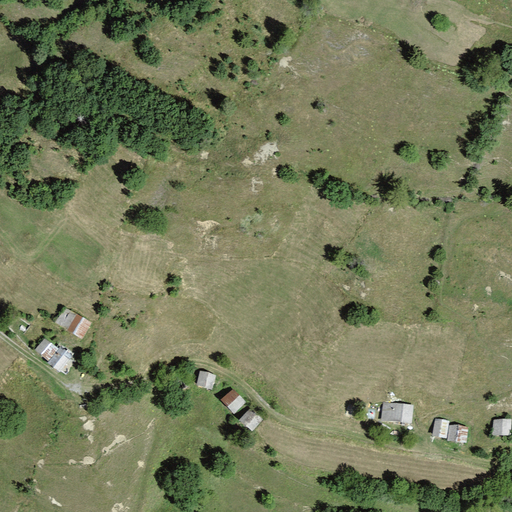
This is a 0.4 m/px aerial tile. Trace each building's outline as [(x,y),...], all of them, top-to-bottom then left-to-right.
[(94,325),(67,311),(59,325),(86,339),(94,325)] [(59,351),(46,341),(38,352),(50,362),(59,351)] [(72,357),(61,350),(52,365),(63,372),(72,357)] [(215,377),(201,375),(198,388),(212,391),(215,377)] [(245,404),(232,394),(225,404),(237,414),(245,404)] [(415,407),(386,405),(385,423),(414,424),(415,407)] [(249,414),(242,423),(254,431),(261,422),(249,414)] [(452,422),(438,422),(437,439),(451,439),(452,422)] [(511,422),(498,423),(499,438),(511,437),(511,422)] [(472,428),(455,428),(455,444),(471,444),(472,428)]
